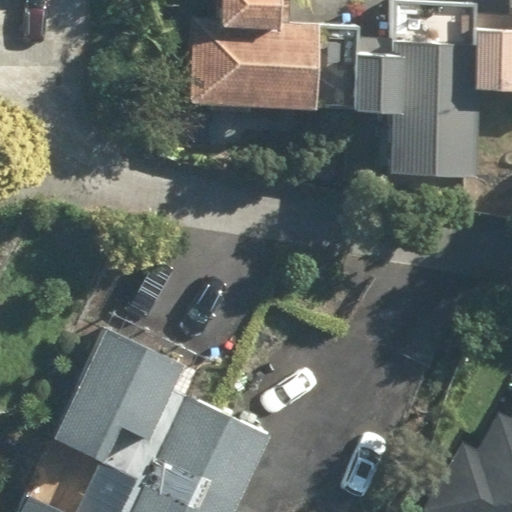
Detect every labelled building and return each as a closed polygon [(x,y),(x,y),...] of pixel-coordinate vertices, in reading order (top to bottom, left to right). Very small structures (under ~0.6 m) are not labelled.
[(271,0),(208,0),(207,25),(230,26),(270,27),(271,0)] [(352,25),(309,24),(306,110),(339,111),(338,148),(348,148),(347,190),(493,194),(496,95),(466,94),(469,0),(361,0),(361,19),(352,18),(352,25)] [(511,0),(504,0),(503,29),(473,28),(471,87),(511,88),(511,0)] [(230,28),(201,27),(197,106),(304,111),(308,25),(287,24),(286,40),(229,37),(230,28)] [(117,421),(145,435),(171,381),(193,391),(210,356),(106,306),(45,434),(98,460),(117,421)] [(511,511),(511,351),(508,349),(417,506),(427,511),(511,511)] [(238,511),(225,506),(260,432),(190,399),(136,511),(62,511),(20,492),(10,511),(238,511)]
